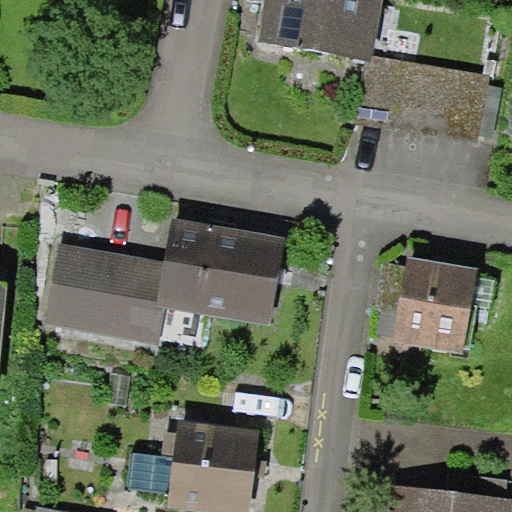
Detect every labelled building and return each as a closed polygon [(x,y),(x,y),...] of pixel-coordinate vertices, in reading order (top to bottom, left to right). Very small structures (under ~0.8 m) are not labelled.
[(380,0),(265,0),(258,40),(369,59),(371,53),(380,0)] [(490,75),(371,53),(369,59),(358,121),(477,143),(490,75)] [(284,241),(177,223),(164,299),(271,317),(284,241)] [(143,266),(63,252),(50,323),(130,337),(143,266)] [(476,271),(406,259),(404,268),(383,264),(375,310),(399,314),(395,337),(470,350),(478,304),(470,303),(476,271)] [(260,434),(181,424),(177,457),(135,450),(129,484),(172,492),(171,500),(249,510),(260,434)] [(447,472),(444,497),(400,492),(397,511),(506,511),(508,506),(506,505),(509,479),(447,472)]
